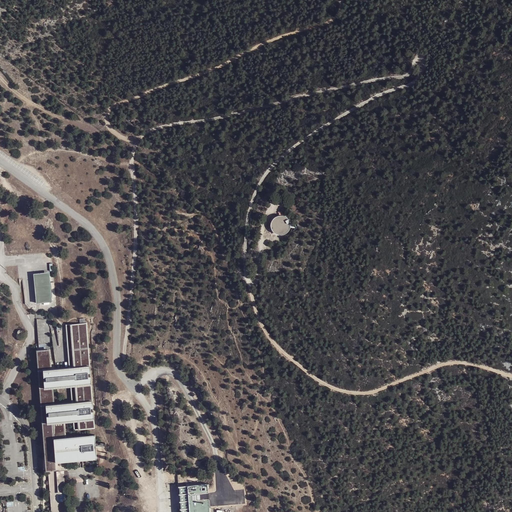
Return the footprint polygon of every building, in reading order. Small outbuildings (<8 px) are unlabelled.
[(277,219),(275,221),(274,222),(273,225),(273,228),(273,231),(275,233),(278,236),(280,237),(282,237),(285,237),(288,235),(290,233),(292,231),(292,228),(292,224),(291,222),(288,219),(286,218),(283,217),(280,218),(277,219)] [(48,273),(33,275),(35,300),(50,299),(48,273)] [(86,326),(68,328),(71,371),(69,371),(51,373),(49,353),(39,354),(45,436),(53,435),(54,435),(53,428),(62,427),(62,424),(73,423),(73,433),(94,431),(92,415),(90,415),(89,412),(92,411),(90,380),(87,380),(87,377),(89,376),(86,326)] [(53,435),(53,441),(65,441),(64,424),(62,424),(62,427),(53,428),(54,435),(53,435)] [(45,436),(43,436),(44,456),(45,474),(48,474),(56,473),(55,469),(53,441),(53,435),(45,436)] [(65,441),(53,441),(55,469),(56,473),(65,472),(64,463),(80,462),(96,461),(95,451),(95,447),(95,445),(94,438),(65,441)] [(56,475),(58,497),(65,496),(63,474),(56,475)] [(210,511),(209,484),(178,486),(180,511),(210,511)]
